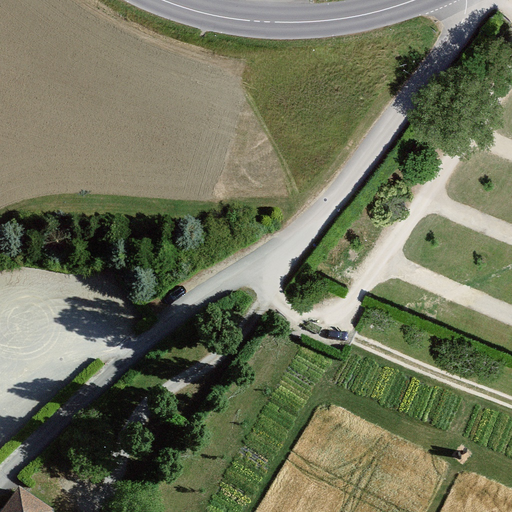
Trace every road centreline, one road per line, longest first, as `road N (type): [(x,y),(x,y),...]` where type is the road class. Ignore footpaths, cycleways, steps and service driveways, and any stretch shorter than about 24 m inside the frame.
road 1 (unclassified): [(0,469),(120,355),(264,266),(313,224),(465,26),(467,0)]
road 2 (track): [(265,300),(511,404)]
road 3 (tertiary): [(166,0),(276,25),(422,0)]
